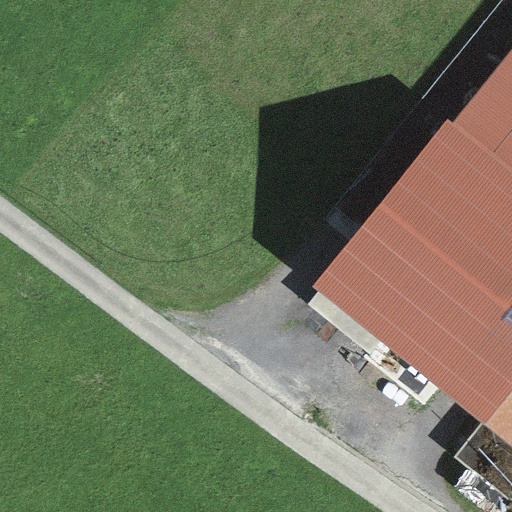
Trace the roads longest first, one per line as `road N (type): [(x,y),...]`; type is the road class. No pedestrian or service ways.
road 1 (residential): [(0,210),(404,511)]
road 2 (track): [(394,505),(419,289),(511,197)]
